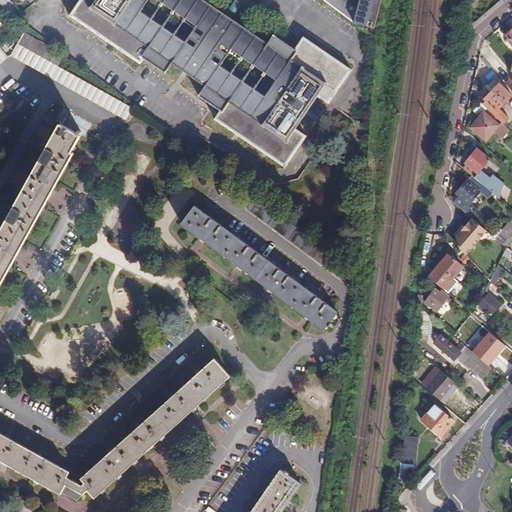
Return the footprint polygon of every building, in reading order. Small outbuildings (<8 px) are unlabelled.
[(80,0),(69,18),(139,65),(143,59),(165,73),(172,63),(207,86),(200,96),(222,111),(216,120),(286,167),(307,135),(297,128),(318,96),(329,104),(353,69),(303,36),(295,48),(274,35),(267,45),(200,0),(80,0)] [(324,0),(353,21),(358,0),(324,0)] [(370,26),(376,0),(358,0),(353,21),(370,26)] [(20,20),(77,63),(80,58),(32,21),(34,18),(26,12),(20,20)] [(23,34),(11,57),(126,119),(132,107),(58,68),(64,54),(23,34)] [(0,63),(8,57),(0,47),(0,63)] [(492,90),(484,99),(490,105),(489,106),(496,114),(504,107),(502,105),(511,95),(499,83),(498,83),(495,80),(488,87),(492,90)] [(499,125),(501,121),(482,102),(474,112),(480,117),(484,113),(499,125)] [(484,113),(480,117),(471,128),(475,132),(474,133),(482,140),(484,138),(486,140),(499,125),(484,113)] [(59,125),(0,230),(0,279),(80,136),(59,125)] [(466,163),(463,167),(471,174),(483,185),(490,178),(481,170),(489,158),(476,147),(464,161),(466,163)] [(452,200),(470,215),(475,209),(468,202),(478,191),(485,197),(491,191),(483,185),(471,174),(456,192),(458,193),(452,200)] [(256,198),(247,209),(352,286),(359,274),(256,198)] [(196,208),(183,225),(325,327),(338,310),(196,208)] [(511,238),(511,213),(500,227),(493,235),(507,248),(511,239),(511,238)] [(472,217),(471,220),(485,232),(487,230),(472,217)] [(453,240),(467,254),(485,232),(471,220),(470,221),(469,220),(461,228),(462,230),(453,240)] [(487,230),(493,235),(500,227),(494,222),(487,230)] [(507,248),(499,265),(504,269),(511,253),(511,252),(508,249),(507,248)] [(439,266),(454,278),(463,267),(448,254),(439,266)] [(504,269),(499,265),(494,273),(500,278),(504,269)] [(439,266),(430,276),(445,289),(454,278),(439,266)] [(442,291),(434,301),(441,307),(449,297),(442,291)] [(491,293),(480,306),(491,316),(503,303),(491,293)] [(430,313),(417,301),(413,336),(427,337),(430,313)] [(463,333),(473,337),(477,327),(466,324),(463,333)] [(485,378),(494,368),(484,360),(471,348),(466,344),(464,347),(465,349),(463,351),(443,333),(436,342),(456,359),(459,356),(485,378)] [(0,432),(0,459),(59,492),(61,490),(77,498),(88,489),(95,496),(230,376),(215,358),(78,480),(69,475),(71,472),(0,432)] [(441,398),(455,382),(442,371),(428,387),(441,398)] [(423,409),(428,414),(435,406),(430,401),(423,409)] [(435,406),(428,414),(423,419),(442,436),(456,420),(437,403),(435,406)] [(405,434),(402,461),(415,462),(418,435),(405,434)] [(282,511),(301,484),(281,470),(251,511),(282,511)]
